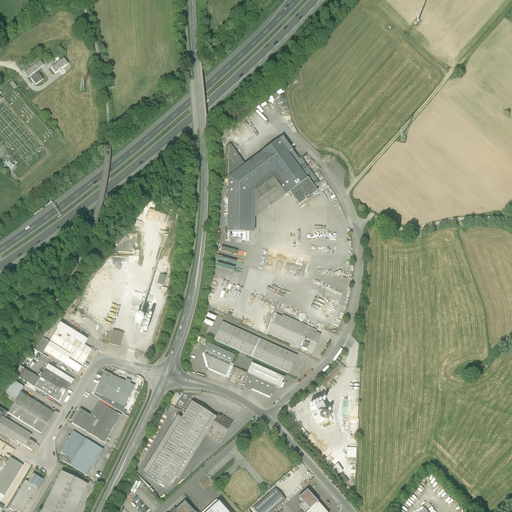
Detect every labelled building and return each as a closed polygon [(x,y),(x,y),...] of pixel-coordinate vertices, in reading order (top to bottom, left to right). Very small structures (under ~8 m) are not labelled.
[(63,58),(50,68),(54,73),(67,63),(63,58)] [(24,73),(27,77),(43,65),(39,61),(24,73)] [(37,73),(30,79),(35,84),(42,79),(37,73)] [(269,100),(271,105),(276,102),(275,99),(285,94),(283,91),(272,96),(273,98),(269,100)] [(275,144),(281,144),(307,179),(314,188),(319,184),(300,159),(299,159),(283,138),(275,144)] [(228,179),(227,233),(254,233),(254,219),(290,192),(307,179),(281,144),(275,144),(245,166),(228,179)] [(228,147),(228,179),(245,166),(230,146),(228,147)] [(314,188),(307,179),(290,192),(289,194),(291,196),(292,196),(299,205),(306,200),(307,202),(311,199),(310,197),(317,192),(314,188)] [(151,210),(148,218),(164,223),(167,215),(151,210)] [(237,253),(221,249),(220,253),(236,258),(237,253)] [(235,270),(217,265),(216,269),(233,274),(235,270)] [(143,325),(141,331),(145,332),(149,317),(139,315),(136,323),(143,325)] [(276,316),(268,334),(290,344),(289,347),(294,349),(295,346),(312,354),(320,336),(315,333),(316,330),(283,315),(282,318),(276,316)] [(49,342),(43,353),(78,373),(92,350),(84,346),(87,340),(59,324),(56,329),(57,330),(49,342)] [(222,324),(215,341),(288,374),(296,357),(222,324)] [(123,334),(112,331),(109,344),(119,347),(123,334)] [(43,353),(49,342),(42,338),(33,349),(42,354),(43,353)] [(211,346),(208,345),(204,355),(233,368),(234,365),(231,364),(234,356),(220,350),(221,347),(212,343),(211,346)] [(38,353),(33,349),(26,359),(30,362),(38,353)] [(204,355),(202,355),(206,369),(208,369),(208,370),(231,380),(236,369),(233,368),(204,355)] [(251,364),(247,374),(276,387),(282,389),(284,384),(282,383),(284,378),(251,364)] [(18,378),(18,379),(59,404),(73,381),(48,365),(39,379),(23,370),(18,378)] [(344,369),(341,365),(320,383),(316,386),(319,389),(322,386),(328,392),(336,385),(332,380),(336,376),(337,378),(339,376),(338,374),(344,369)] [(18,378),(23,370),(24,369),(20,367),(14,375),(18,378)] [(247,374),(236,369),(231,380),(242,385),(247,374)] [(95,393),(95,394),(124,407),(134,386),(130,384),(131,382),(126,379),(125,382),(104,373),(100,382),(95,393)] [(276,387),(247,374),(242,385),(241,387),(243,388),(251,392),(252,390),(269,398),(271,395),(273,396),(276,387)] [(15,401),(20,393),(23,388),(13,382),(10,388),(9,387),(5,394),(15,401)] [(54,414),(20,393),(15,401),(7,414),(41,435),(54,414)] [(80,410),(71,423),(104,443),(120,416),(98,402),(89,416),(80,410)] [(181,419),(147,476),(168,489),(174,479),(179,482),(209,434),(218,419),(191,403),(181,419)] [(358,406),(350,406),(350,419),(357,419),(358,406)] [(16,442),(31,451),(35,445),(28,441),(31,435),(4,419),(1,417),(3,415),(0,412),(0,434),(8,439),(15,444),(16,442)] [(232,422),(220,415),(218,419),(209,434),(221,441),(232,422)] [(147,476),(181,419),(177,417),(142,473),(147,476)] [(103,450),(73,432),(70,437),(68,436),(65,441),(67,442),(60,453),(64,455),(62,459),(62,461),(87,476),(103,450)] [(309,436),(306,432),(301,437),(304,441),(309,436)] [(356,448),(347,448),(347,458),(356,458),(356,448)] [(22,467),(9,459),(0,474),(0,493),(4,496),(22,467)] [(343,471),(336,464),(330,469),(340,481),(344,477),(341,473),(343,471)] [(74,511),(88,485),(61,472),(41,511),(74,511)] [(43,481),(32,474),(27,484),(36,489),(37,490),(43,481)] [(27,484),(25,482),(9,507),(17,511),(21,511),(36,489),(27,484)] [(253,509),(255,511),(271,511),(284,500),(281,497),(279,495),(274,490),(253,509)] [(301,503),(308,510),(317,503),(305,490),(297,498),(301,503)] [(169,511),(196,511),(185,499),(169,511)] [(229,511),(217,499),(203,511),(229,511)] [(298,506),(303,511),(305,511),(308,510),(301,503),(298,506)] [(324,511),(317,503),(308,510),(305,511),(324,511)]
